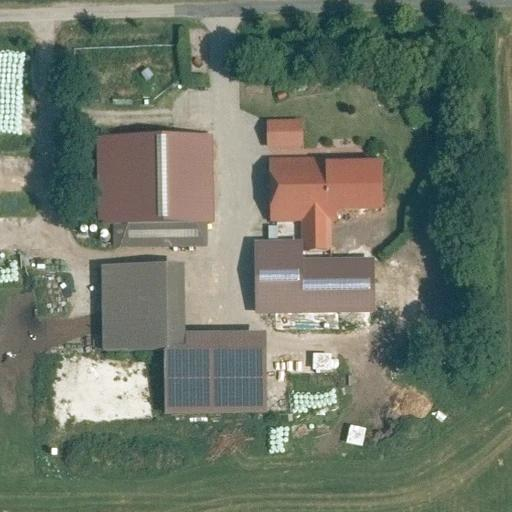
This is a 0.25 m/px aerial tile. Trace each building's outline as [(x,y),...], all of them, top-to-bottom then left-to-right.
[(201,29),(180,29),(180,79),(208,79),(208,59),(201,59),(201,29)] [(303,148),(302,119),(266,120),(267,149),(303,148)] [(212,134),(96,136),(98,225),(214,223),(212,134)] [(382,156),(268,158),(269,223),(300,223),(331,222),(337,222),(336,210),(383,209),(382,156)] [(333,310),(331,222),(300,223),(301,242),(253,243),(255,312),(333,310)] [(100,264),(102,350),(162,348),(185,347),(185,331),(183,261),(100,264)] [(266,330),(185,331),(185,347),(162,348),(163,414),(267,413),(266,330)] [(307,369),(340,368),(340,350),(307,350),(307,369)]
